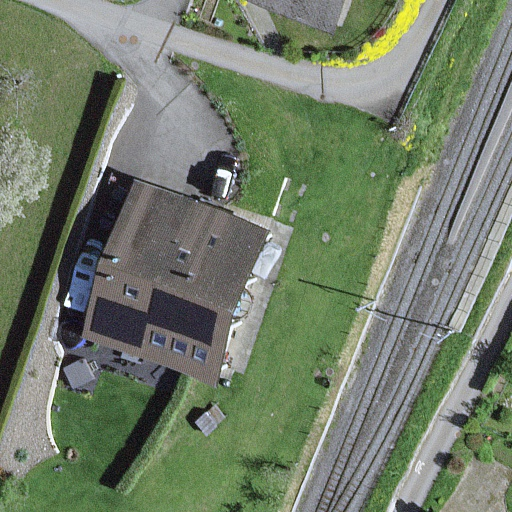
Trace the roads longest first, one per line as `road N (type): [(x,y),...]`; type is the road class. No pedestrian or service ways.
road 1 (residential): [(160,30),(382,94),(437,0)]
road 2 (residential): [(511,293),(403,511)]
